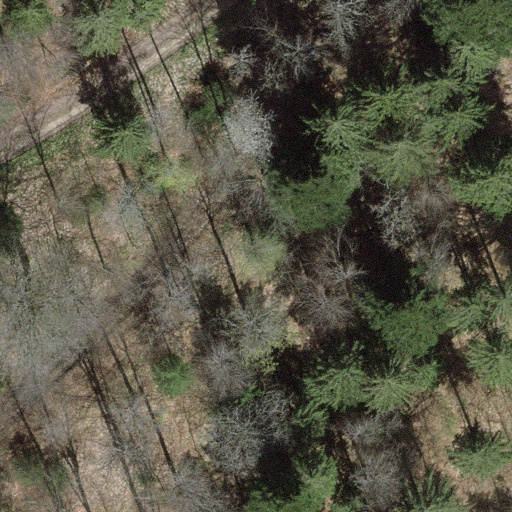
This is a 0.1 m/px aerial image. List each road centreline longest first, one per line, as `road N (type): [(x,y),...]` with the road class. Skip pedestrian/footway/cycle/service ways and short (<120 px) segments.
road 1 (track): [(335,0),(0,473)]
road 2 (track): [(0,153),(236,0)]
